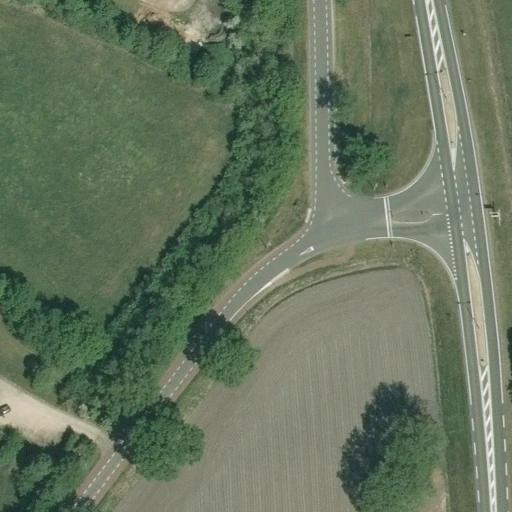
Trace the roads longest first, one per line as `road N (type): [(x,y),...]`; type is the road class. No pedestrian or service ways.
road 1 (tertiary): [(72,511),(227,306),(274,263),(321,238)]
road 2 (primary): [(497,511),(462,205)]
road 3 (tertiary): [(321,238),(319,0)]
road 4 (primary): [(462,205),(427,0)]
road 5 (tertiary): [(321,238),(462,205)]
